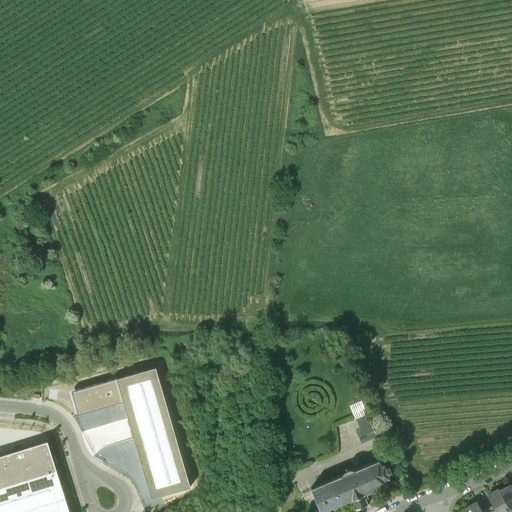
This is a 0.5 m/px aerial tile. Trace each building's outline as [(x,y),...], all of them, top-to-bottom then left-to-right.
[(155,367),(71,392),(78,415),(123,402),(151,500),(190,488),(155,367)] [(377,438),(366,414),(355,419),(359,429),(355,430),(361,445),(377,438)] [(0,511),(69,511),(47,441),(0,455),(0,511)] [(344,472),(341,476),(309,488),(319,511),(321,511),(329,509),(349,500),(351,505),(354,504),(356,510),(368,505),(365,499),(368,498),(366,493),(386,485),(384,479),(389,477),(387,474),(391,472),(388,466),(385,468),(383,464),(380,465),(378,461),(355,470),(350,470),(344,472)] [(511,487),(510,485),(499,491),(510,510),(511,508),(511,487)] [(487,496),(492,506),(495,511),(505,511),(510,510),(499,491),(498,489),(487,496)] [(476,502),(463,509),(464,511),(482,511),(476,502)]
